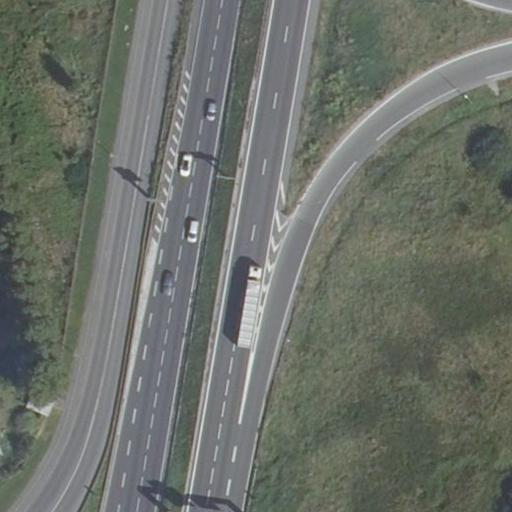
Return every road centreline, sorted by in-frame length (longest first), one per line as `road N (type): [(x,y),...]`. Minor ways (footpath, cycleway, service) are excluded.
road 1 (trunk): [(227,511),(280,285),(328,174),(389,112),(432,86),(511,58)]
road 2 (secondary): [(167,0),(97,397),(71,476),(49,511)]
road 3 (trunk): [(209,511),(292,0)]
road 4 (trunk): [(222,0),(150,426)]
